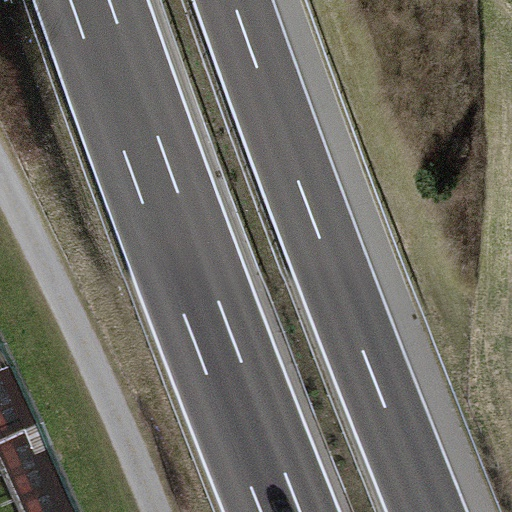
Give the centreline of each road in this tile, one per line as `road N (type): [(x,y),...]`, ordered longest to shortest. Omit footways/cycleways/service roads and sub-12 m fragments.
road 1 (motorway): [(428,511),(235,0)]
road 2 (motorway): [(92,0),(281,511)]
road 3 (unclassified): [(155,511),(0,174)]
